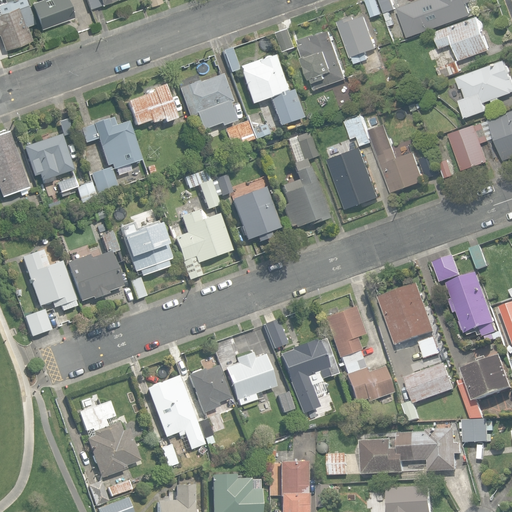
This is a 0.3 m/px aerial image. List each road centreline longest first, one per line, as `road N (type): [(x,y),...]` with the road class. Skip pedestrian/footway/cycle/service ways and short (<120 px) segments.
road 1 (residential): [(511,198),(51,363)]
road 2 (residential): [(253,0),(0,92)]
